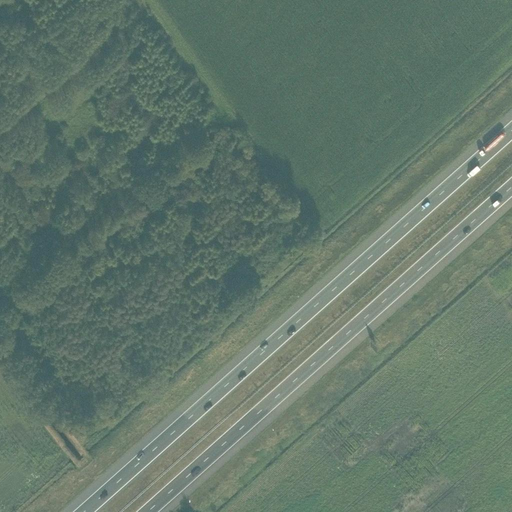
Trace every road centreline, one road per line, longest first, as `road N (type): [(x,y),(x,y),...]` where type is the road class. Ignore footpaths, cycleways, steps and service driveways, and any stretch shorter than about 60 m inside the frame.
road 1 (motorway): [(511,129),(83,511)]
road 2 (motorway): [(148,511),(511,187)]
